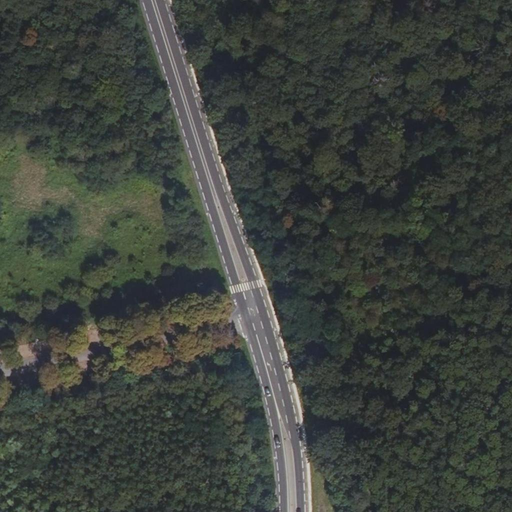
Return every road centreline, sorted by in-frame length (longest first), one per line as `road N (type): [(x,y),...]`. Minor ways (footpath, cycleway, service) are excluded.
road 1 (secondary): [(251,309),(152,0)]
road 2 (unclassified): [(251,309),(0,374)]
road 3 (secondary): [(298,511),(295,461),(270,378)]
road 4 (secondary): [(270,378),(281,511)]
